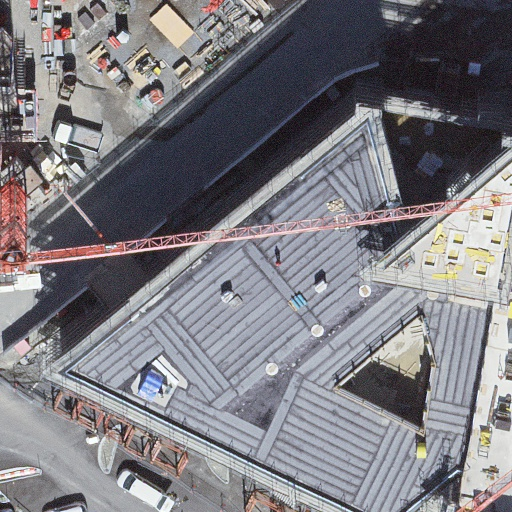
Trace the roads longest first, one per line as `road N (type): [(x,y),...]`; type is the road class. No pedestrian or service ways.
road 1 (residential): [(0,312),(374,0)]
road 2 (unknown): [(403,0),(454,34),(511,45)]
